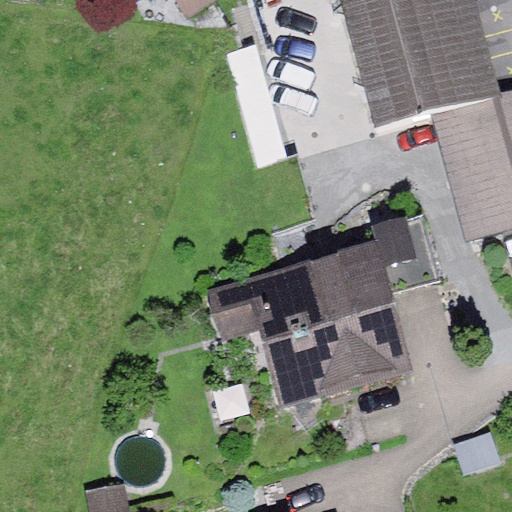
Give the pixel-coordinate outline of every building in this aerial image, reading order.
[(179,0),(190,16),(215,0),(179,0)] [(337,0),(374,130),(431,114),(467,241),(511,228),(511,92),(497,97),(469,0),(337,0)] [(376,240),(390,295),(440,282),(423,215),(373,227),(376,240)] [(376,240),(205,289),(220,342),(261,330),(281,401),(409,364),(390,295),(376,240)] [(492,434),(455,444),(463,474),(501,463),(492,434)] [(130,511),(126,483),(87,490),(90,511),(130,511)]
